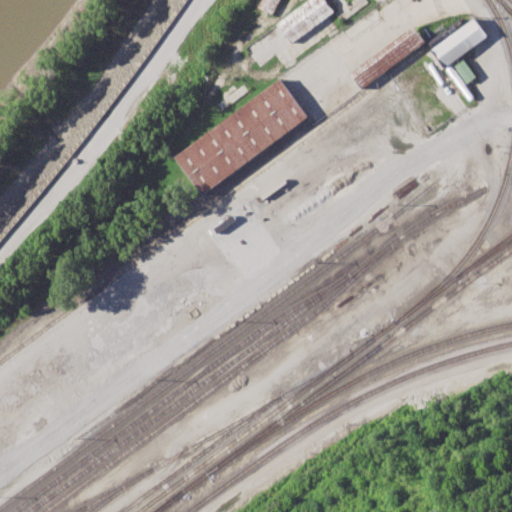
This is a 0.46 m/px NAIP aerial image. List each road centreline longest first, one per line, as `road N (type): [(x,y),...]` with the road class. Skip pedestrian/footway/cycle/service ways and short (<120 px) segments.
road 1 (track): [(511,118),(443,149),(0,476)]
road 2 (track): [(471,0),(90,153),(0,256)]
road 3 (track): [(202,511),(331,423),(437,372),(511,350)]
road 4 (track): [(504,119),(488,95),(494,42),(471,0)]
